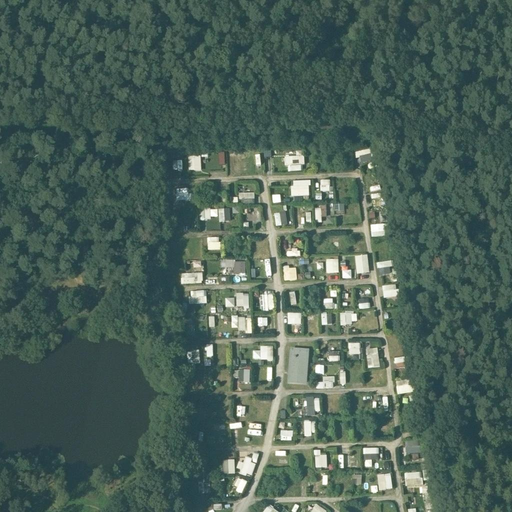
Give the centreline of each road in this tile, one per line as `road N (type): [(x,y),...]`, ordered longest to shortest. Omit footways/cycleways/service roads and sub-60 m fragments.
road 1 (track): [(0,121),(175,134),(379,126)]
road 2 (track): [(511,149),(379,126)]
road 3 (track): [(64,0),(69,125)]
